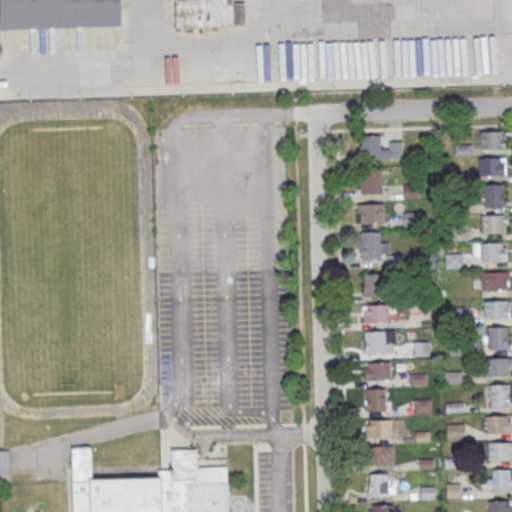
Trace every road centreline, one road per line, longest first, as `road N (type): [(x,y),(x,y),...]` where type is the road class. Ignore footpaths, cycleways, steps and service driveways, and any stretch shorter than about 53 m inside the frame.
road 1 (residential): [(326,511),(319,131),(334,114)]
road 2 (residential): [(511,107),(334,114)]
